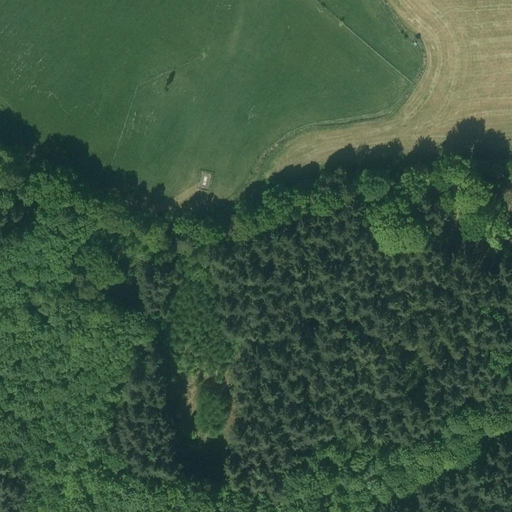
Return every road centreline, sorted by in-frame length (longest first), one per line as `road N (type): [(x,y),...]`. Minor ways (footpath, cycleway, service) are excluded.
road 1 (track): [(364,508),(87,456),(0,403)]
road 2 (track): [(511,416),(355,511)]
